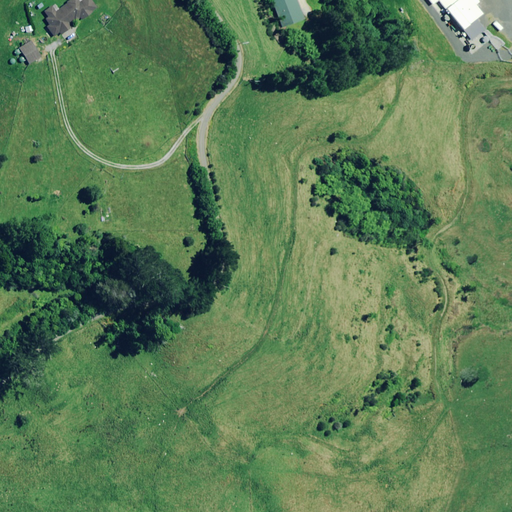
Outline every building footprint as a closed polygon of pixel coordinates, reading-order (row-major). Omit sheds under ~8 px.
[(96,8),(89,0),(68,0),(65,2),(65,3),(55,11),(50,6),(42,12),(46,17),(44,19),(48,25),(45,27),(53,37),(58,33),(60,34),(71,26),(69,24),(78,18),(80,20),(96,8)] [(301,19),(293,0),(271,0),(282,27),(301,19)] [(431,7),(444,16),(453,4),(447,0),(428,0),(433,3),(431,7)] [(453,4),(444,16),(441,20),(469,39),(480,23),(453,4)] [(40,57),(30,41),(18,48),(28,64),(40,57)]
